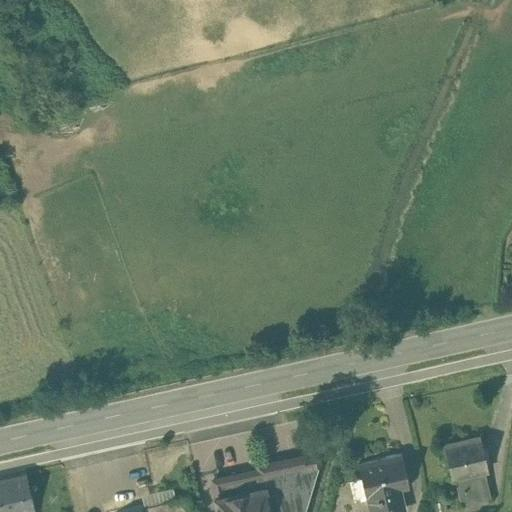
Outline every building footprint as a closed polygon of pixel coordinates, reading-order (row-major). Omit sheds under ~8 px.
[(444,444),(443,444),(451,477),(454,477),(460,502),(490,495),(484,470),(486,469),(479,436),(444,444)] [(400,454),(358,464),(366,497),(368,496),(371,511),(393,511),(403,510),(403,509),(397,510),(393,492),(399,490),(398,489),(408,487),(400,454)] [(315,457),(260,469),(263,485),(264,485),(270,511),(303,511),(317,465),(315,457)] [(260,469),(210,480),(213,496),(263,485),(260,469)] [(25,473),(0,479),(0,511),(34,511),(27,484),(25,473)] [(263,485),(213,496),(216,511),(270,511),(264,485),(263,485)] [(190,511),(187,496),(144,506),(145,511),(190,511)]
